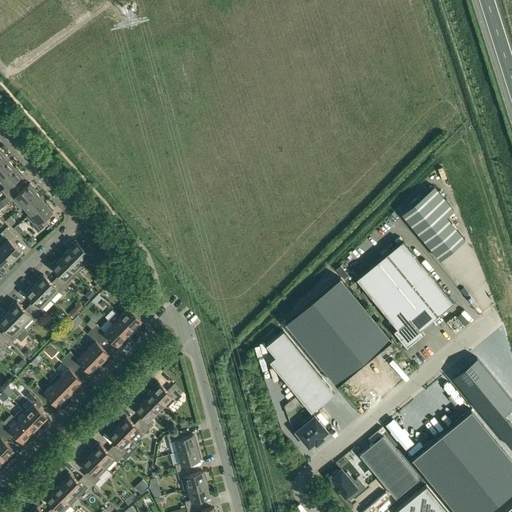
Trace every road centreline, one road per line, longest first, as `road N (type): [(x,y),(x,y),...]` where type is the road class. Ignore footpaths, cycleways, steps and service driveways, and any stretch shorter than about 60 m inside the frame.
road 1 (unclassified): [(312,511),(302,499),(310,466),(491,319)]
road 2 (residential): [(186,331),(169,312),(0,482)]
road 3 (residential): [(12,511),(186,331)]
road 4 (residential): [(0,124),(77,216),(0,294)]
road 5 (residential): [(186,331),(239,511)]
